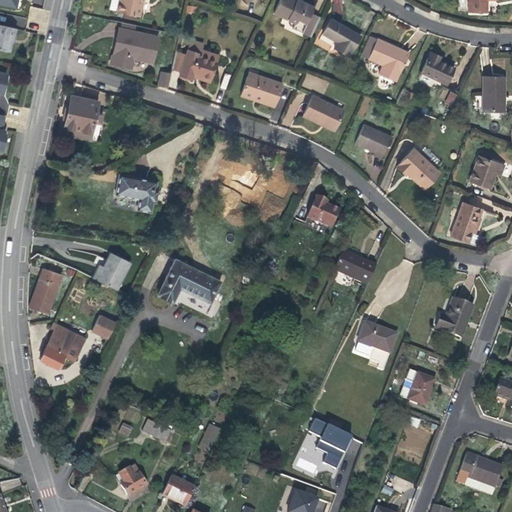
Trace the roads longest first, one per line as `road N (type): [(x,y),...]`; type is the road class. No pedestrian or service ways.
road 1 (residential): [(47,59),(298,144),(441,250),(511,268)]
road 2 (tertiary): [(47,59),(13,215),(9,285),(31,428),(54,502)]
road 3 (residential): [(457,413),(511,271)]
road 4 (residential): [(384,0),(443,29),(511,38)]
